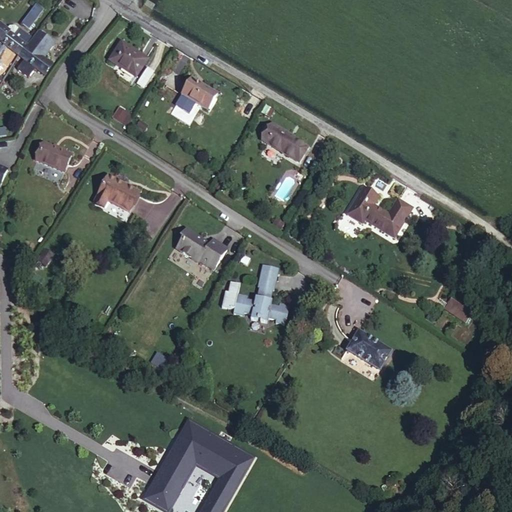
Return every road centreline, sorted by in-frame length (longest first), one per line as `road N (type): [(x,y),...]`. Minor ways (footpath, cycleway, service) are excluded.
road 1 (residential): [(112,0),(59,73),(54,93),(68,110),(329,276)]
road 2 (residential): [(112,0),(486,229)]
